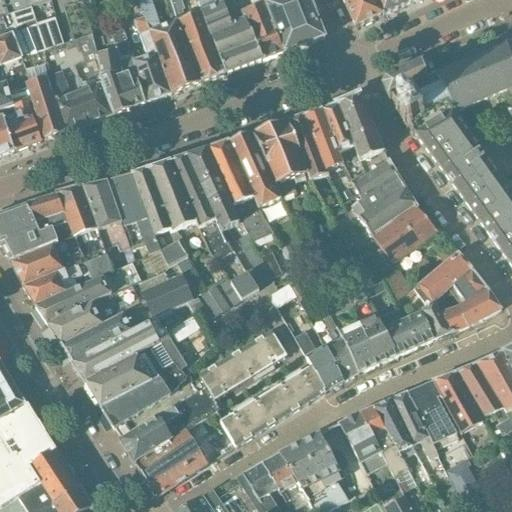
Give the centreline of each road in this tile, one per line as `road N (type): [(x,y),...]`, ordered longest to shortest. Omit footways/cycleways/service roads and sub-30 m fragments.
road 1 (residential): [(0,188),(355,64)]
road 2 (residential): [(511,295),(390,134),(355,64)]
road 3 (residential): [(129,511),(0,305)]
road 4 (residential): [(327,418),(511,334)]
road 5 (residential): [(166,511),(327,418)]
road 6 (residential): [(327,418),(265,302),(233,324)]
road 7 (residential): [(355,64),(497,1)]
